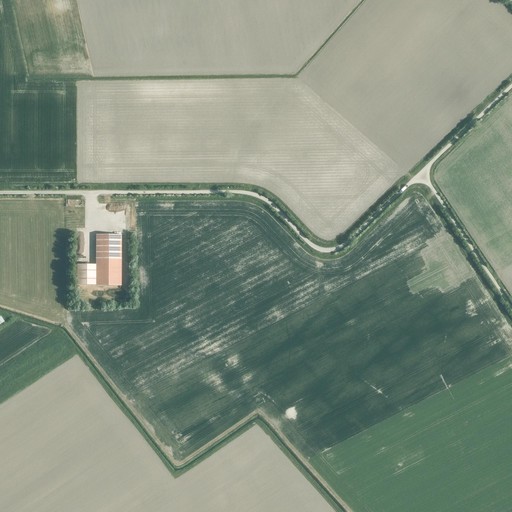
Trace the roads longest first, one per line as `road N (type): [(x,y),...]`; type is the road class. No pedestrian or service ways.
road 1 (unclassified): [(0,192),(245,192),(267,200),(317,248),(335,250),(410,184)]
road 2 (unclassified): [(511,311),(430,184)]
